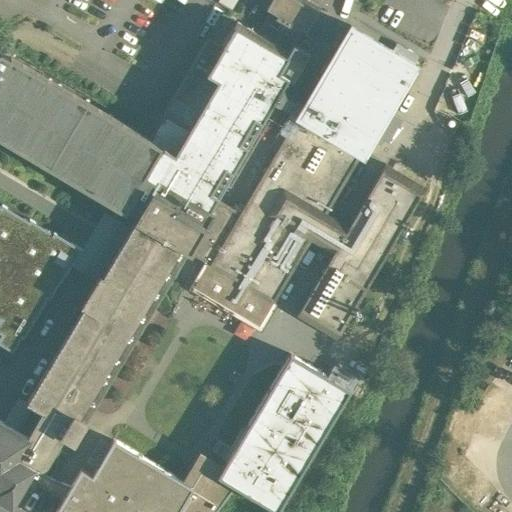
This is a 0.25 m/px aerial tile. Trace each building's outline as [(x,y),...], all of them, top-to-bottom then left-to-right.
[(218,0),(218,1),(231,9),(236,0),(218,0)] [(320,7),(308,0),(270,0),(265,9),(270,11),(304,31),(305,32),(312,20),(320,7)] [(304,31),(270,11),(257,33),(288,52),(293,44),(295,45),(304,31)] [(235,21),(222,12),(207,37),(221,45),(235,21)] [(207,37),(162,115),(187,129),(173,151),(163,145),(162,146),(158,154),(172,162),(167,170),(216,199),(287,79),(276,73),(288,52),(257,33),(235,21),(221,45),(207,37)] [(414,63),(348,25),(297,112),(362,150),(414,63)] [(295,45),(293,44),(288,52),(276,73),(287,79),(292,82),(309,53),(295,45)] [(148,138),(9,57),(8,59),(0,53),(0,140),(123,212),(129,202),(141,209),(165,169),(167,170),(172,162),(158,154),(162,146),(148,138)] [(240,213),(208,264),(194,288),(259,326),(310,240),(326,213),(362,150),(297,112),(240,213)] [(187,129),(162,115),(148,138),(162,146),(163,145),(173,151),(187,129)] [(331,253),(295,316),(335,339),(424,187),(384,164),(347,226),(331,253)] [(141,209),(136,219),(135,218),(133,220),(135,221),(137,222),(136,223),(184,252),(184,250),(208,264),(240,213),(216,199),(167,170),(165,169),(141,209)] [(65,277),(81,249),(53,232),(52,234),(29,220),(28,221),(2,206),(1,207),(0,206),(0,333),(1,334),(0,335),(0,345),(12,352),(21,337),(23,338),(47,298),(49,299),(63,276),(65,277)] [(326,213),(310,240),(331,253),(347,226),(326,213)] [(83,307),(42,375),(55,391),(42,413),(59,423),(54,431),(73,441),(154,307),(152,305),(184,252),(136,223),(137,222),(135,221),(101,276),(98,274),(80,305),(83,307)] [(284,511),(354,392),(297,358),(233,468),(225,480),(239,488),(278,511),(284,511)] [(27,438),(15,458),(33,468),(54,431),(59,423),(42,413),(27,438)] [(0,500),(10,506),(26,479),(32,469),(33,468),(15,458),(27,438),(0,422),(0,500)] [(54,431),(33,468),(36,469),(40,469),(44,467),(47,464),(51,458),(57,457),(60,451),(65,454),(73,441),(54,431)] [(62,500),(54,511),(176,511),(191,487),(186,484),(112,440),(91,476),(80,469),(69,487),(62,500)] [(191,487),(176,511),(220,511),(239,488),(225,480),(233,468),(203,453),(186,484),(191,487)] [(32,469),(26,479),(62,500),(69,487),(51,479),(32,469)]
